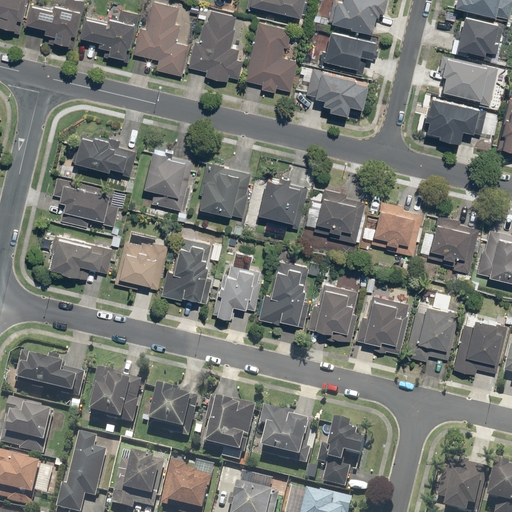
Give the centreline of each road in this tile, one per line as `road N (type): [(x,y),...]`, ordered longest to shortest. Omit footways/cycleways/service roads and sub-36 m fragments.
road 1 (residential): [(0,299),(421,400)]
road 2 (tertiary): [(35,75),(386,159)]
road 3 (residential): [(35,75),(0,251)]
road 4 (residential): [(386,159),(423,0)]
road 5 (tertiary): [(386,159),(511,189)]
